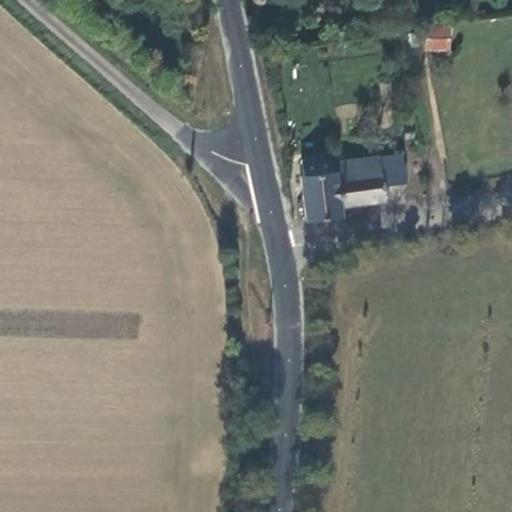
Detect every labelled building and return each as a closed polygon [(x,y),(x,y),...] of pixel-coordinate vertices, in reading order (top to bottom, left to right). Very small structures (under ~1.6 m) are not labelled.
[(449,52),(449,27),(423,27),(423,51),(449,52)] [(401,153),(377,155),(381,187),(405,184),(401,153)] [(290,163),(292,176),(335,171),(334,161),(333,154),(298,158),(298,162),(290,163)] [(377,155),(334,161),(335,171),(340,210),(384,205),(381,187),(377,155)] [(286,178),(291,226),(341,220),(340,210),(335,171),(292,176),(286,178)]
